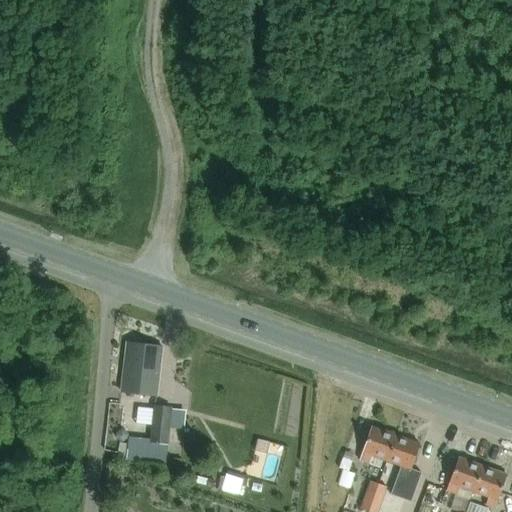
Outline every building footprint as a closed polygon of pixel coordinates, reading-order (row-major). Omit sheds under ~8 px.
[(157,393),(162,347),(127,343),(122,390),(157,393)] [(152,441),(170,443),(172,426),(174,405),(155,403),(152,441)] [(372,424),(360,458),(369,461),(372,454),(387,460),(396,433),(372,424)] [(116,435),(116,436),(116,437),(116,438),(117,439),(118,440),(119,441),(120,441),(121,442),(122,442),(123,442),(125,441),(126,440),(126,439),(127,438),(127,437),(127,436),(127,435),(127,434),(126,433),(126,432),(125,431),(124,430),(122,430),(121,430),(120,430),(119,431),(118,432),(117,433),(116,434),(116,435)] [(396,433),(387,460),(402,465),(391,495),(411,502),(422,472),(411,468),(420,442),(396,433)] [(460,457),(448,490),(458,493),(460,486),(474,491),(483,465),(460,457)] [(483,465),(474,491),(489,496),(486,504),(494,507),(506,473),(483,465)] [(223,489),(223,490),(239,494),(244,476),(228,471),(226,478),(223,489)] [(216,481),(208,478),(205,485),(214,488),(216,481)] [(361,509),(370,511),(377,511),(386,486),(371,480),(361,509)]
